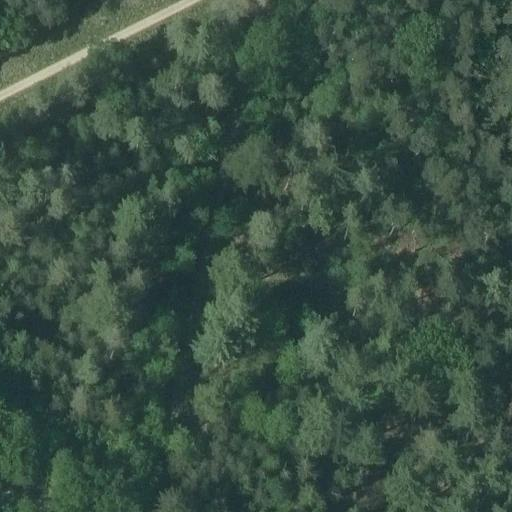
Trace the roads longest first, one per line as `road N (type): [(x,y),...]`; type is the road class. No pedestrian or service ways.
road 1 (track): [(156,511),(254,82),(281,0)]
road 2 (track): [(0,98),(193,0)]
